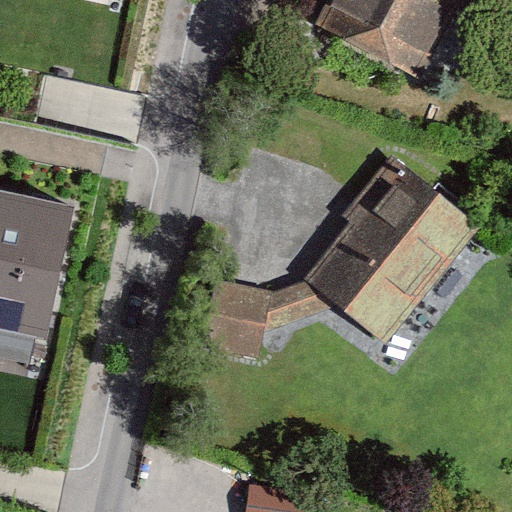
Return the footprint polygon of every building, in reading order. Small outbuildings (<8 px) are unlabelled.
[(450,0),(305,0),(296,17),(410,76),(450,0)] [(384,159),(289,284),(376,350),(472,226),(384,159)] [(0,191),(0,332),(44,342),(73,207),(0,191)] [(275,291),(204,276),(187,348),(258,363),(275,291)] [(305,511),(307,492),(249,485),(247,501),(245,511),(305,511)]
